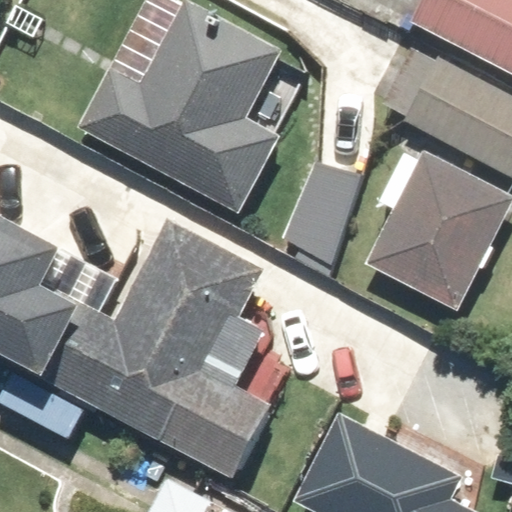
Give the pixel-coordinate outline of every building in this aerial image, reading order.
[(203,0),(166,0),(100,130),(253,208),(293,130),(264,115),(298,48),(203,0)] [(511,0),(433,0),(422,22),(511,67),(511,0)] [(511,84),(456,54),(451,62),(424,48),(397,98),(422,112),(418,120),(511,169),(511,84)] [(393,207),(408,215),(386,258),(473,304),(511,229),(511,183),(444,148),(437,161),(421,153),(393,207)] [(377,179),(330,159),(295,238),(342,259),(377,179)] [(0,191),(0,341),(256,471),(290,405),(230,374),(282,271),(182,220),(137,310),(70,276),(90,237),(0,191)] [(490,511),(464,497),(478,473),(363,408),(314,497),(340,511),(490,511)] [(261,511),(198,479),(180,511),(261,511)]
